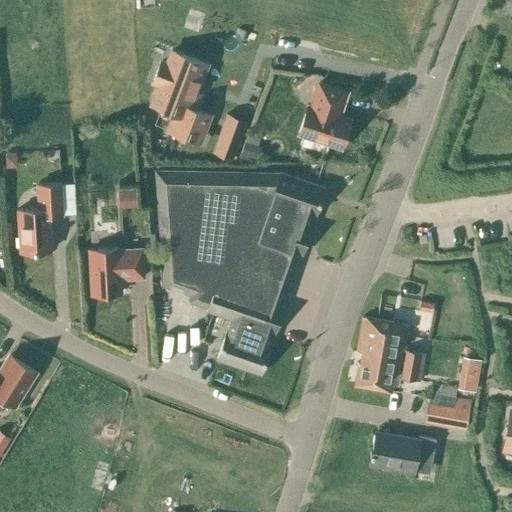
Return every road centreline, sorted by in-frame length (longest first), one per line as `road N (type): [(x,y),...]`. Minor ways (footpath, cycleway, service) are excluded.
road 1 (tertiary): [(308,443),(463,0)]
road 2 (residential): [(0,302),(96,357),(308,443)]
